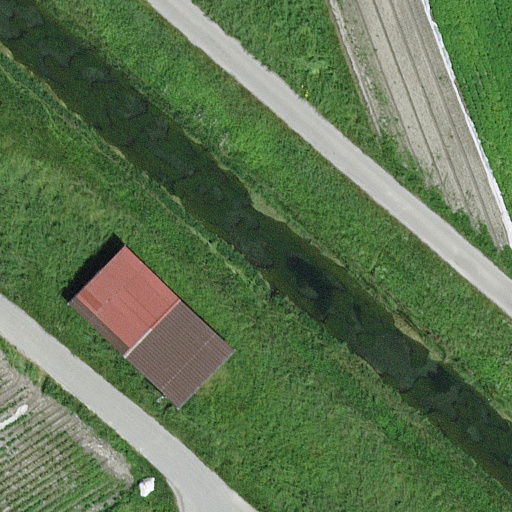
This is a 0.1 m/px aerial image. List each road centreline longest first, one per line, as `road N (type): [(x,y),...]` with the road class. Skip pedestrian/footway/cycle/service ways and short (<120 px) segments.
road 1 (track): [(175,0),(511,290)]
road 2 (track): [(227,511),(0,315)]
